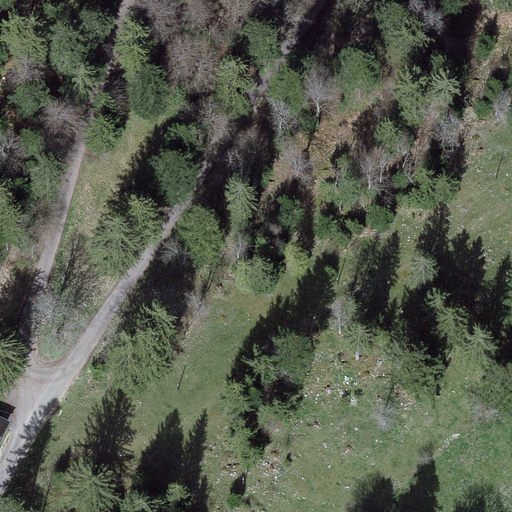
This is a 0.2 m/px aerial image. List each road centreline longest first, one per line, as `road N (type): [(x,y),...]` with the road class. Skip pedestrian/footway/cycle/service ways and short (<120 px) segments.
road 1 (unclassified): [(32,423),(33,318),(144,0)]
road 2 (unclassified): [(282,68),(32,423)]
road 3 (track): [(282,68),(385,0)]
